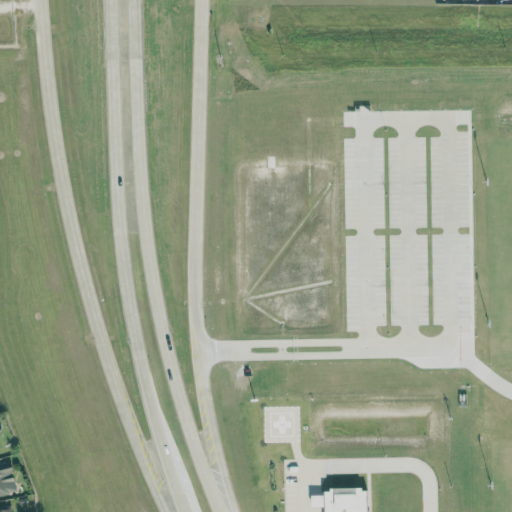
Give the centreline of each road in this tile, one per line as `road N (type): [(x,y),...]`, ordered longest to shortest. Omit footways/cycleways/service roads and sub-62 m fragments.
road 1 (secondary): [(38,0),(77,255),(164,511)]
road 2 (secondary): [(222,511),(179,397),(156,299),(139,173),(133,0)]
road 3 (secondary): [(111,0),(127,292),(182,511)]
road 4 (secondary): [(234,511),(207,404),(197,315),(201,0)]
